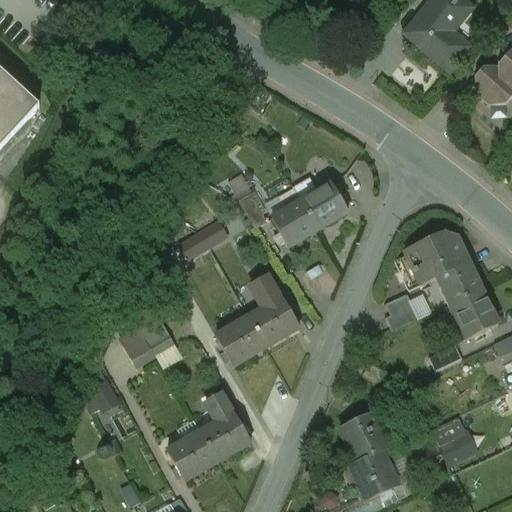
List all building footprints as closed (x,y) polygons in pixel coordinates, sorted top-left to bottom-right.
[(435,0),(434,2),(416,23),(422,29),(410,43),(447,74),(468,50),(447,33),(458,21),(460,23),(470,11),(457,0),(435,0)] [(511,56),(510,56),(497,70),(483,71),(474,81),(475,97),(489,109),(505,108),(511,99),(511,56)] [(0,150),(38,109),(0,75),(0,150)] [(309,182),(293,191),(301,205),(317,195),(309,182)] [(317,195),(301,205),(318,234),(347,216),(330,187),(317,195)] [(267,225),(250,196),(237,203),(254,233),(267,225)] [(301,205),(271,222),(288,251),(318,234),(301,205)] [(219,227),(200,238),(207,250),(226,238),(219,227)] [(200,238),(180,249),(187,262),(207,250),(200,238)] [(444,238),(405,257),(420,288),(436,280),(433,275),(465,260),(456,242),(444,238)] [(465,260),(433,275),(436,280),(449,308),(481,293),(465,260)] [(481,293),(449,308),(465,343),(497,329),(481,293)] [(404,298),(384,307),(390,319),(384,322),(391,337),(419,324),(408,299),(404,298)] [(279,301),(264,311),(265,312),(249,322),(266,351),(297,332),(279,301)] [(158,322),(139,333),(154,359),(174,348),(158,322)] [(249,322),(234,331),(233,329),(216,340),(234,370),(266,351),(249,322)] [(139,333),(120,344),(135,370),(154,359),(139,333)] [(455,349),(428,362),(434,376),(461,363),(455,349)] [(389,377),(368,366),(362,378),(382,389),(389,377)] [(94,388),(103,413),(122,407),(114,382),(94,388)] [(221,397),(204,407),(215,426),(232,416),(221,397)] [(215,426),(199,435),(217,466),(250,447),(232,416),(215,426)] [(389,452),(372,418),(339,434),(355,468),(381,456),(389,452)] [(199,435),(167,455),(184,485),(217,466),(199,435)] [(355,468),(349,471),(357,489),(356,490),(364,506),(397,490),(381,456),(355,468)]
